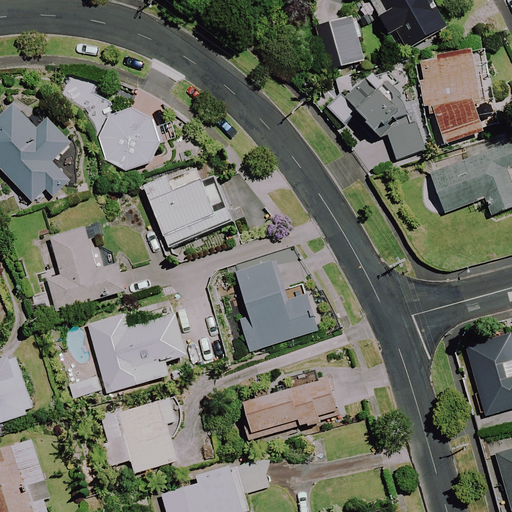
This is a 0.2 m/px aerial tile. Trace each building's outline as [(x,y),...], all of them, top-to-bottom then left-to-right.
[(446,30),(430,0),(372,0),(392,36),(399,33),(408,50),(446,30)] [(366,62),(355,18),(317,27),(328,72),(366,62)] [(483,103),(473,54),(422,65),(426,82),(422,82),(429,117),(439,114),(446,144),(484,136),(477,105),(483,103)] [(402,114),(372,77),(347,98),(377,135),(402,114)] [(0,123),(0,166),(37,205),(49,193),(56,201),(80,178),(61,159),(76,144),(52,119),(40,130),(17,107),(0,123)] [(155,122),(131,110),(113,118),(100,136),(106,161),(127,174),(155,164),(162,142),(155,122)] [(430,152),(422,123),(390,133),(398,161),(430,152)] [(511,169),(511,141),(432,173),(448,214),(486,199),(493,217),(511,209),(511,182),(508,171),(511,169)] [(212,165),(199,170),(148,191),(172,251),(236,225),(212,165)] [(103,272),(92,231),(54,241),(63,277),(50,281),(59,312),(126,294),(119,267),(103,272)] [(287,302),(275,263),(239,274),(252,316),(242,319),(253,353),(319,332),(308,296),(287,302)] [(190,358),(180,317),(130,330),(126,317),(91,326),(108,394),(172,378),(168,364),(190,358)] [(511,334),(468,347),(488,416),(511,409),(511,334)] [(0,363),(0,425),(37,413),(19,357),(0,363)] [(344,418),(333,371),(293,380),(296,391),(241,404),(249,440),(322,423),(344,418)] [(179,422),(172,399),(102,419),(109,443),(128,438),(138,475),(180,463),(169,425),(179,422)] [(54,498),(36,440),(0,451),(0,511),(50,511),(47,500),(54,498)] [(511,453),(499,457),(511,504),(511,453)] [(249,511),(236,468),(222,473),(161,491),(167,511),(249,511)]
